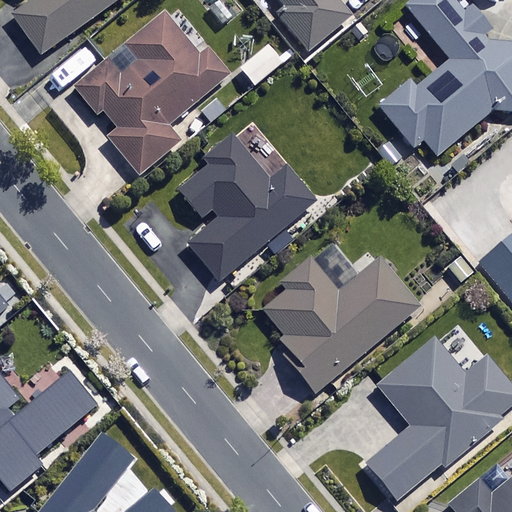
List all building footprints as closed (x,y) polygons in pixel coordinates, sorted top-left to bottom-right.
[(24,0),(7,12),(38,56),(118,0),(24,0)] [(277,0),(281,4),(280,22),(306,54),(351,17),(336,0),(277,0)] [(454,0),(413,0),(385,23),(406,49),(425,33),(449,61),(412,91),(407,84),(378,108),(412,149),(422,141),(435,156),(490,111),(511,113),(511,42),(497,40),(471,7),(465,12),(454,0)] [(198,57),(164,16),(129,45),(139,57),(121,73),(110,60),(74,90),(96,117),(102,112),(118,130),(107,140),(137,177),(178,143),(165,128),(226,78),(205,52),(198,57)] [(281,64),(267,47),(239,70),(253,87),(281,64)] [(207,169),(179,192),(200,218),(209,211),(217,221),(187,247),(218,284),(315,203),(286,169),(269,183),(231,138),(202,162),(207,169)] [(511,233),(479,261),(511,301),(511,233)] [(338,293),(308,258),(281,282),(287,289),(262,310),(283,335),(272,344),(314,393),(417,306),(378,260),(338,293)] [(0,313),(10,305),(0,293),(0,313)] [(463,376),(433,341),(377,390),(410,427),(366,466),(395,500),(435,464),(441,471),(511,408),(511,389),(484,358),(463,376)] [(0,480),(10,492),(43,464),(36,456),(98,404),(70,370),(15,416),(9,408),(20,399),(0,374),(0,480)] [(174,511),(154,487),(123,511),(97,511),(96,510),(134,458),(101,432),(38,511),(174,511)] [(511,511),(511,478),(494,493),(483,480),(450,508),(453,511),(511,511)]
